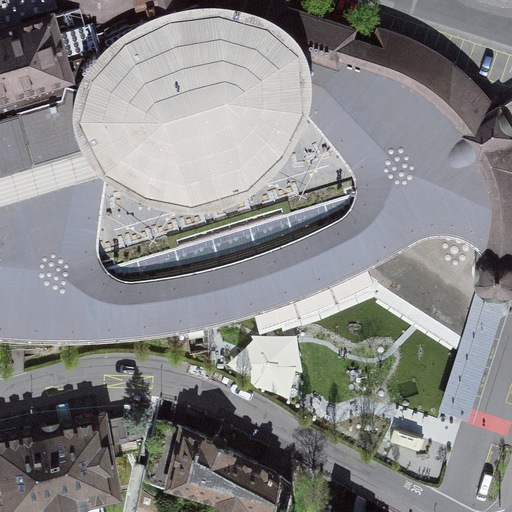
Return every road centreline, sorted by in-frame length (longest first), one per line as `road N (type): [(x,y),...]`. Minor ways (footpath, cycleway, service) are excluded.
road 1 (residential): [(450,511),(179,373),(105,365),(0,391)]
road 2 (unknown): [(216,275),(227,306),(275,349),(343,388),(405,402),(420,394),(426,377),(416,346),(342,294),(315,249)]
road 3 (unknown): [(0,307),(216,275)]
